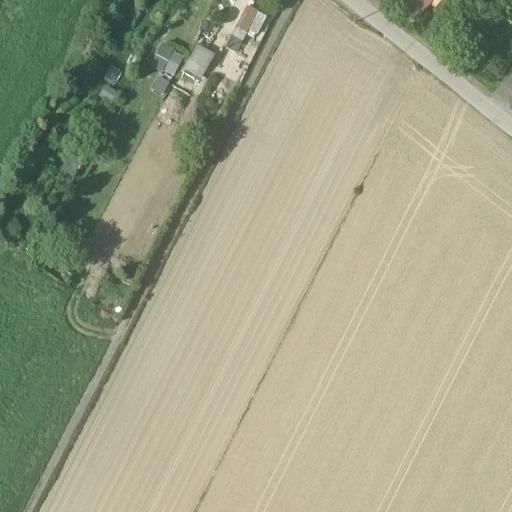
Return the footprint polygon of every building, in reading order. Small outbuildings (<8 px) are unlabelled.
[(427,0),(437,10),(446,0),(427,0)] [(258,12),(246,6),(237,25),(249,31),(258,12)] [(234,30),(229,40),(240,44),(244,35),(234,30)] [(229,40),(225,47),(234,52),(237,44),(229,40)] [(158,46),(150,69),(173,77),(181,54),(158,46)] [(179,78),(191,85),(193,80),(199,82),(213,57),(197,48),(179,78)] [(221,57),(218,67),(236,73),(239,63),(221,57)]
